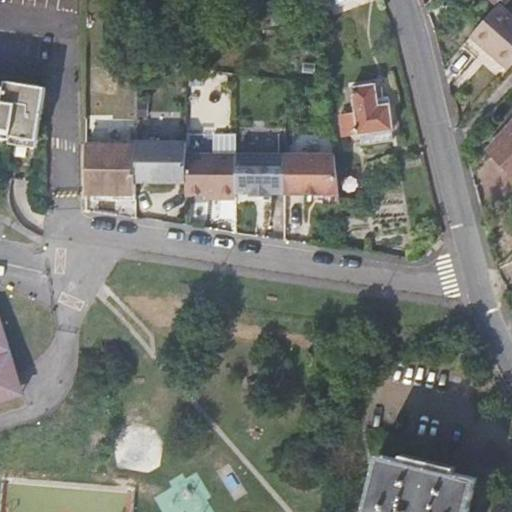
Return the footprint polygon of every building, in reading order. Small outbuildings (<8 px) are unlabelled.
[(508,72),(511,67),(511,15),(500,5),(498,7),(472,38),(508,72)] [(0,141),(16,144),(17,138),(43,142),(51,90),(10,83),(9,90),(0,89),(0,141)] [(342,138),(360,137),(361,146),(394,143),(390,107),(378,108),(375,88),(353,89),(356,113),(335,114),(338,130),(341,129),(342,138)] [(511,127),(492,149),(511,167),(511,127)] [(189,140),(139,140),(139,143),(139,180),(189,181),(189,153),(189,140)] [(88,192),(139,193),(139,180),(139,143),(88,142),(88,192)] [(189,153),(189,181),(189,193),(208,194),(221,194),(221,198),(238,198),(238,192),(238,156),(189,153)] [(287,155),(238,155),(238,156),(238,192),(253,193),(253,195),(272,195),(272,193),(287,193),(287,155)] [(337,156),(287,155),(287,193),(341,194),(337,156)] [(0,357),(11,354),(0,317),(0,357)] [(0,399),(23,393),(11,354),(0,357),(0,399)] [(376,459),(363,511),(467,511),(475,482),(376,459)]
